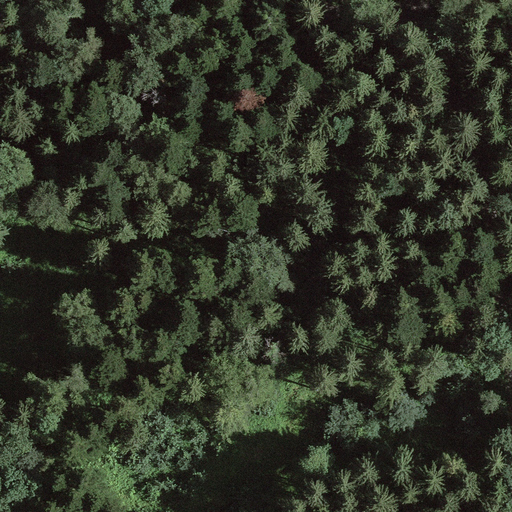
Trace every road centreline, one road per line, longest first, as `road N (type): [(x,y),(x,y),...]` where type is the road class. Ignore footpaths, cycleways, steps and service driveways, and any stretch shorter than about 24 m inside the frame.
road 1 (track): [(428,0),(403,25),(474,130),(511,346)]
road 2 (track): [(511,39),(253,0)]
